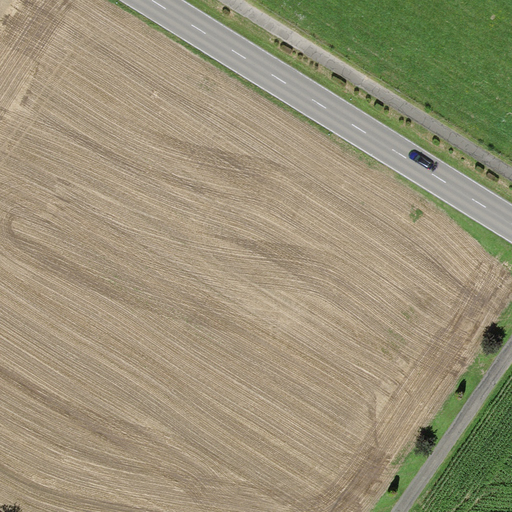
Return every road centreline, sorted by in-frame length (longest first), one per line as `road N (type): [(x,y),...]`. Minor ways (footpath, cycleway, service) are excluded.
road 1 (primary): [(148,0),(511,226)]
road 2 (track): [(511,176),(229,0)]
road 3 (track): [(397,511),(511,345)]
